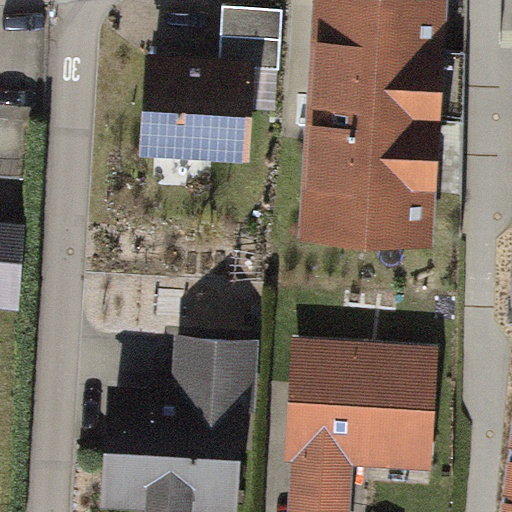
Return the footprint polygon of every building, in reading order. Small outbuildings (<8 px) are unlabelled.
[(452,8),(376,0),(321,0),(296,238),(427,252),(452,8)] [(291,15),(233,5),(223,57),(282,68),(291,15)] [(250,83),(142,72),(133,155),(241,167),(250,83)] [(176,412),(104,405),(94,511),(252,511),(268,342),(184,335),(176,412)] [(297,353),(291,511),(357,511),(360,462),(421,464),(425,357),(297,353)]
